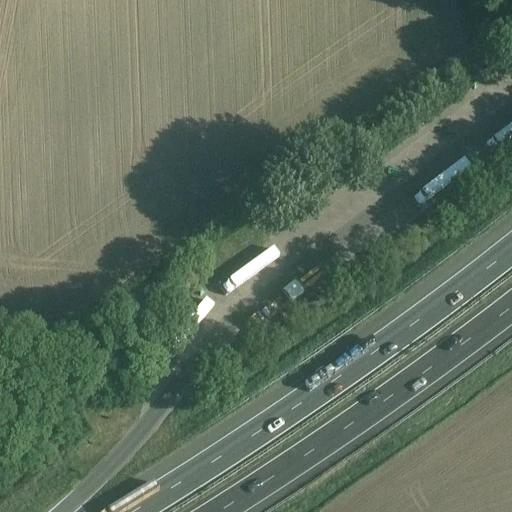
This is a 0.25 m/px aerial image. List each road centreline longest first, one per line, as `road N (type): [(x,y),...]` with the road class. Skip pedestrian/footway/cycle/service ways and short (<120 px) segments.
road 1 (motorway): [(511,251),(446,305),(131,511)]
road 2 (motorway): [(219,511),(511,306)]
